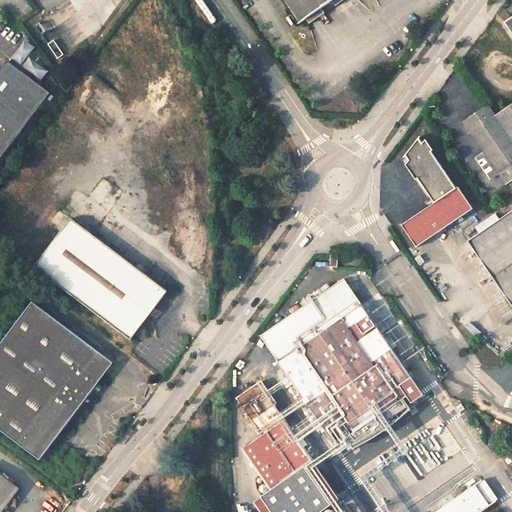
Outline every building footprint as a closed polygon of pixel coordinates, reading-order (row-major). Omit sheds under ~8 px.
[(287,0),(305,26),(342,0),(287,0)] [(57,59),(63,56),(57,41),(50,44),(57,59)] [(31,59),(39,49),(28,42),(15,61),(24,67),(21,70),(42,84),(50,72),(31,59)] [(0,160),(50,92),(8,62),(0,71),(0,160)] [(469,137),(484,159),(476,165),(489,184),(498,179),(505,189),(511,184),(511,92),(462,127),(469,137)] [(455,192),(435,161),(430,154),(431,153),(423,142),(419,147),(417,144),(404,160),(411,170),(409,171),(430,203),(433,206),(404,226),(419,249),(473,212),(459,191),(455,192)] [(511,215),(471,244),(511,304),(511,215)] [(34,265),(130,339),(168,290),(71,216),(34,265)] [(280,366),(364,308),(347,283),(263,341),(280,366)] [(0,344),(0,425),(40,457),(103,375),(90,365),(100,351),(34,299),(0,344)] [(420,389),(364,308),(280,366),(336,447),(420,389)] [(103,375),(113,362),(100,351),(90,365),(103,375)] [(264,384),(239,401),(255,425),(277,410),(280,408),(264,384)] [(266,441),(288,426),(277,410),(255,425),(266,441)] [(266,441),(247,453),(270,487),(314,464),(288,426),(266,441)] [(407,454),(423,477),(442,464),(426,441),(407,454)] [(318,462),(261,502),(267,511),(323,511),(343,498),(318,462)] [(479,511),(499,498),(486,479),(437,511),(479,511)] [(0,509),(13,493),(0,482),(0,509)]
